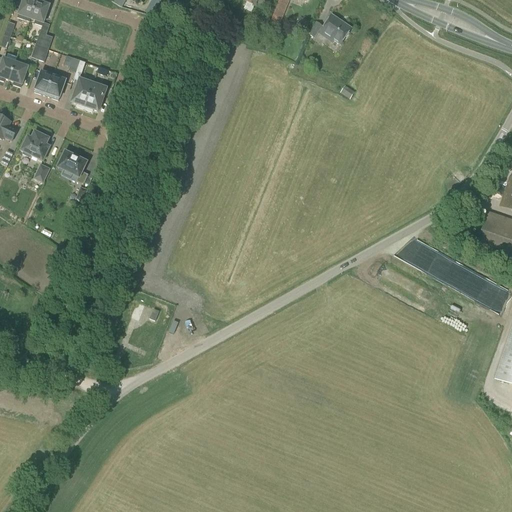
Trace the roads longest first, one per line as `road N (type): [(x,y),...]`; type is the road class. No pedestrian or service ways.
road 1 (unclassified): [(21,511),(125,389),(429,220),(482,170),(511,116)]
road 2 (residential): [(69,0),(139,23),(103,131),(0,93)]
road 3 (track): [(125,389),(0,365)]
